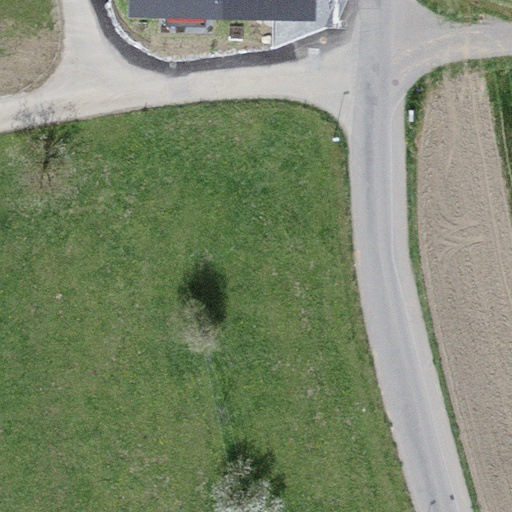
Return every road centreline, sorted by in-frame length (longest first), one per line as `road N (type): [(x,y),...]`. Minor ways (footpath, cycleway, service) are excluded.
road 1 (unclassified): [(446,511),(377,242),(372,55)]
road 2 (unclassified): [(87,95),(372,55)]
road 3 (unclassified): [(372,55),(511,40)]
